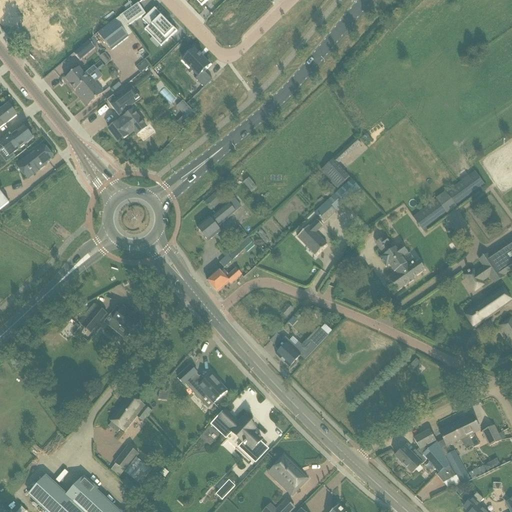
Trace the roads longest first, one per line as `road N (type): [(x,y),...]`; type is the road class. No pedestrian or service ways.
road 1 (unclassified): [(495,385),(374,324),(266,283),(214,317)]
road 2 (tertiary): [(214,317),(351,460)]
road 3 (tertiary): [(365,0),(242,130)]
road 4 (residential): [(290,0),(229,61),(167,0)]
road 5 (residential): [(195,294),(89,419)]
road 6 (unclassified): [(351,460),(495,385)]
